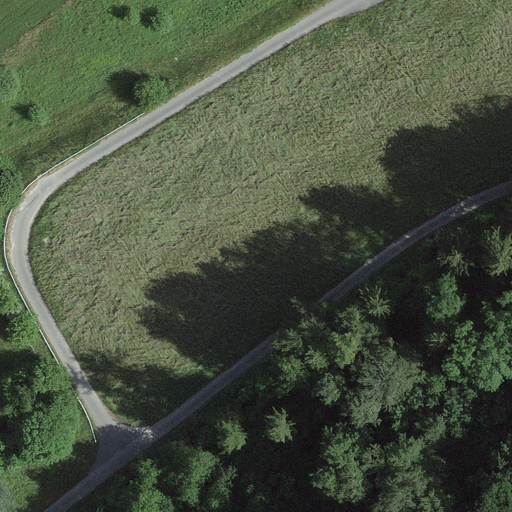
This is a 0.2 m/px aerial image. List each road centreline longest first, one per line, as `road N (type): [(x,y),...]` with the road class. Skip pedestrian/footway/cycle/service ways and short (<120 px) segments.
road 1 (motorway): [(0,310),(511,1)]
road 2 (track): [(124,456),(386,256),(511,187)]
road 3 (motorway): [(383,0),(0,238)]
